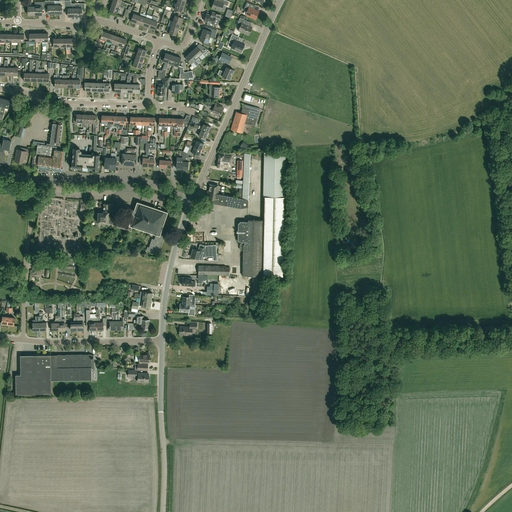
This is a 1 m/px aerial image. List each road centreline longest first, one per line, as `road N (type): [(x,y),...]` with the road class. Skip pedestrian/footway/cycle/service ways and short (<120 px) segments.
road 1 (tertiary): [(191,200),(281,0)]
road 2 (tertiary): [(191,200),(130,177),(42,181),(0,172)]
road 3 (unclassified): [(163,511),(162,341)]
road 4 (residential): [(147,103),(76,103),(0,86)]
road 5 (unclassified): [(162,341),(170,267),(191,200)]
road 6 (residential): [(162,341),(23,340)]
